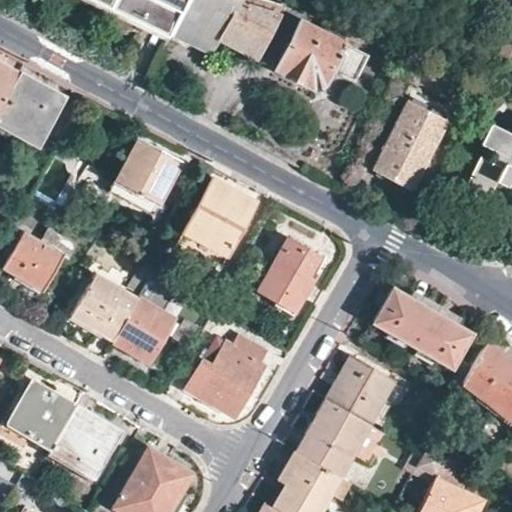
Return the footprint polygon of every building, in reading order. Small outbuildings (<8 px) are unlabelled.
[(112,10),(90,0),(80,0),(110,14),(112,10)] [(174,28),(188,0),(90,0),(112,10),(113,6),(171,33),(174,28)] [(188,0),(174,28),(257,58),(284,4),(270,0),(188,0)] [(110,14),(168,40),(171,33),(113,6),(112,10),(110,14)] [(351,78),(363,54),(300,20),(273,67),(311,87),(322,84),(331,68),(351,78)] [(503,43),(498,56),(505,60),(510,46),(503,43)] [(0,105),(17,74),(0,64),(0,105)] [(60,98),(17,74),(0,105),(0,122),(35,142),(60,98)] [(406,100),(373,165),(413,185),(428,157),(434,160),(445,139),(439,136),(446,121),(406,100)] [(511,174),(511,132),(490,121),(480,141),(493,148),(489,157),(480,153),(466,183),(488,195),(497,180),(506,184),(511,174)] [(180,159),(137,135),(112,180),(155,202),(180,159)] [(225,253),(254,199),(211,176),(173,246),(195,259),(205,242),(225,253)] [(112,180),(106,190),(149,213),(155,202),(112,180)] [(0,267),(41,290),(61,257),(65,260),(75,243),(46,226),(39,239),(21,229),(0,264),(0,267)] [(293,312),(324,257),(287,236),(255,290),(293,312)] [(111,338),(135,297),(91,273),(68,312),(111,338)] [(142,297),(171,308),(178,289),(149,278),(142,297)] [(467,332),(393,287),(372,321),(448,366),(467,332)] [(171,318),(135,297),(111,338),(148,360),(171,318)] [(233,416),(265,363),(259,360),(265,349),(238,334),(232,343),(223,339),(209,363),(200,358),(183,388),(233,416)] [(511,358),(484,338),(460,381),(511,420),(511,358)] [(349,355),(325,398),(370,423),(372,420),(383,398),(393,380),(349,355)] [(5,423),(48,448),(75,404),(31,379),(5,423)] [(370,423),(325,398),(324,398),(315,415),(321,420),(317,427),(310,423),(304,433),(311,437),(301,455),(339,477),(370,424),(370,423)] [(391,402),(383,398),(372,420),(379,424),(391,402)] [(75,404),(48,448),(74,464),(77,460),(95,470),(118,429),(75,404)] [(321,420),(315,415),(310,423),(317,427),(321,420)] [(304,433),(295,452),(301,455),(311,437),(304,433)] [(469,467),(424,446),(421,452),(410,472),(430,481),(415,511),(474,511),(482,497),(478,496),(462,488),(459,487),(469,467)] [(161,504),(179,471),(183,473),(185,467),(148,447),(113,505),(125,511),(164,511),(167,507),(161,504)] [(301,455),(295,452),(278,481),(285,487),(274,506),(284,511),(319,511),(339,477),(301,455)] [(478,496),(488,475),(480,472),(471,468),(462,488),(478,496)] [(284,511),(274,506),(266,502),(260,511),(284,511)]
